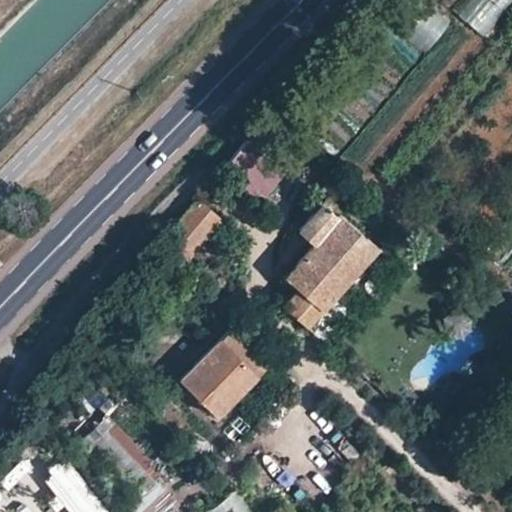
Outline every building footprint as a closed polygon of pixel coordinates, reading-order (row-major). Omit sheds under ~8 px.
[(511,0),(474,0),(463,20),(492,36),(511,0)] [(438,42),(451,21),(435,12),(422,32),(438,42)] [(219,167),(230,178),(248,156),(262,168),(269,161),(242,139),(219,167)] [(158,241),(185,264),(220,221),(193,200),(158,241)] [(278,309),(305,330),(375,249),(318,203),(293,233),(309,245),(282,279),(294,288),(278,309)] [(175,380),(214,417),(263,365),(229,333),(218,344),(214,341),(175,380)] [(76,445),(128,502),(151,480),(142,470),(149,463),(106,418),(76,445)] [(129,511),(178,511),(158,484),(126,507),(129,511)] [(209,511),(251,511),(236,492),(209,511)]
